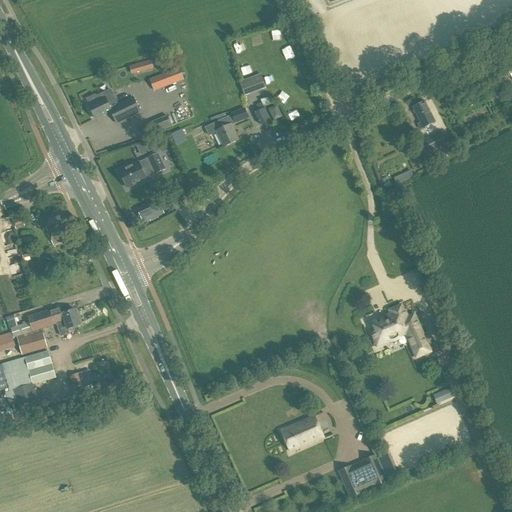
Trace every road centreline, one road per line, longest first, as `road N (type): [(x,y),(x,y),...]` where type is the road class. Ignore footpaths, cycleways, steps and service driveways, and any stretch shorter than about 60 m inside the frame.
road 1 (unclassified): [(124,273),(188,238),(239,175),(511,40)]
road 2 (secondary): [(232,511),(124,273)]
road 3 (secondary): [(73,164),(0,22)]
road 4 (track): [(342,119),(282,0)]
road 5 (secondary): [(124,273),(73,164)]
